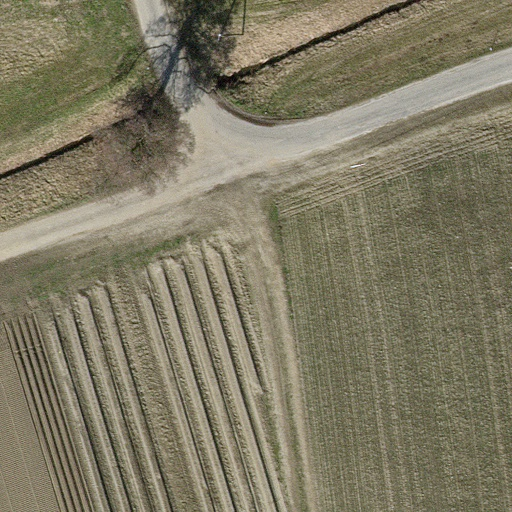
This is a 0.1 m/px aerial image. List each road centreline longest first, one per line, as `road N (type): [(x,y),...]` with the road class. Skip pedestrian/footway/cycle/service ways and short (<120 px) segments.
road 1 (track): [(511,82),(0,247)]
road 2 (track): [(149,0),(193,109),(274,153)]
